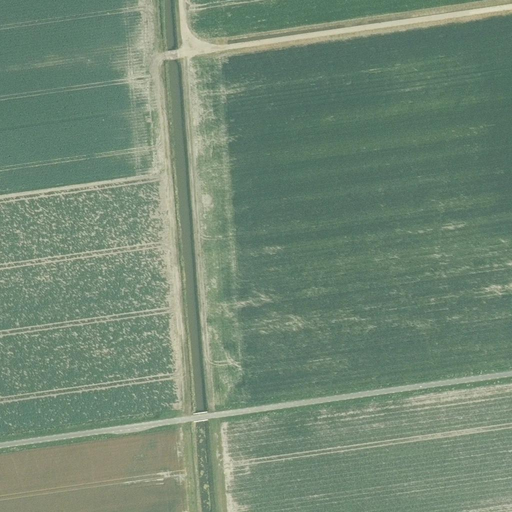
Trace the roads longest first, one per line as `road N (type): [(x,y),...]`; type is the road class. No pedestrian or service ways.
road 1 (unclassified): [(0,446),(511,374)]
road 2 (track): [(511,6),(186,53),(182,0)]
